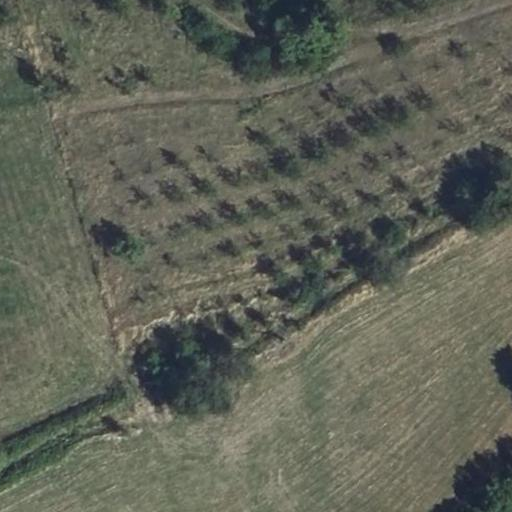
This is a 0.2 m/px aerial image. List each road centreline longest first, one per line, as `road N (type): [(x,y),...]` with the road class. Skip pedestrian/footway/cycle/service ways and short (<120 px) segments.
road 1 (track): [(136,395),(83,64),(59,0)]
road 2 (track): [(0,471),(136,395)]
